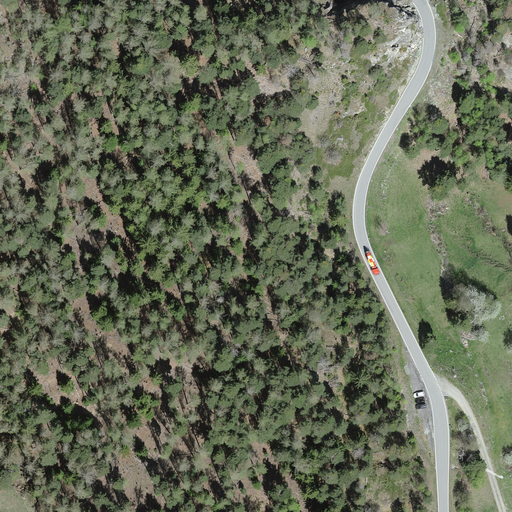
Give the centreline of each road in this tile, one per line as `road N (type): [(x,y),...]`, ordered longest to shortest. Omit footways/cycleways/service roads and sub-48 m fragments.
road 1 (motorway): [(442,511),(192,0)]
road 2 (motorway): [(100,0),(349,511)]
road 3 (tertiary): [(419,0),(427,55),(374,155),(358,211),(363,244),(435,391),(443,511)]
road 4 (motorway): [(511,345),(393,231),(194,0)]
road 5 (track): [(511,511),(498,456),(474,406),(431,381)]
